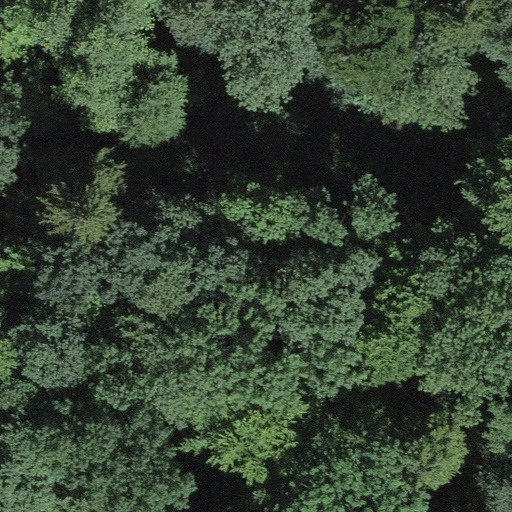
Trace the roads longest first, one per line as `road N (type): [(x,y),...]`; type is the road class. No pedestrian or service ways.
road 1 (track): [(511,187),(137,0)]
road 2 (track): [(0,153),(82,301)]
